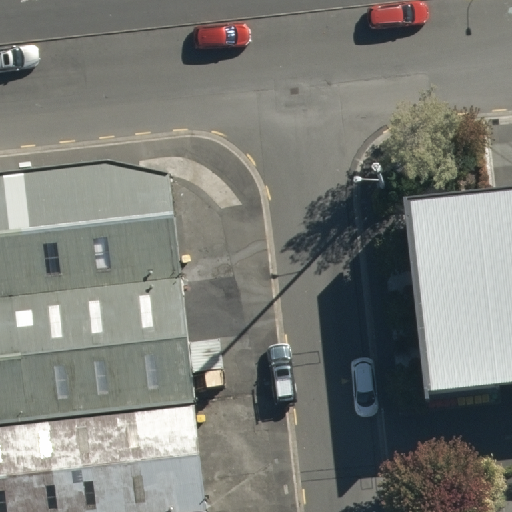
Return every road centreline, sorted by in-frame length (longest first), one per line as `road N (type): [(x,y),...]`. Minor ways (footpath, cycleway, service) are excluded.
road 1 (unclassified): [(346,511),(295,71)]
road 2 (unclassified): [(295,71),(0,103)]
road 3 (unclassified): [(295,71),(511,47)]
